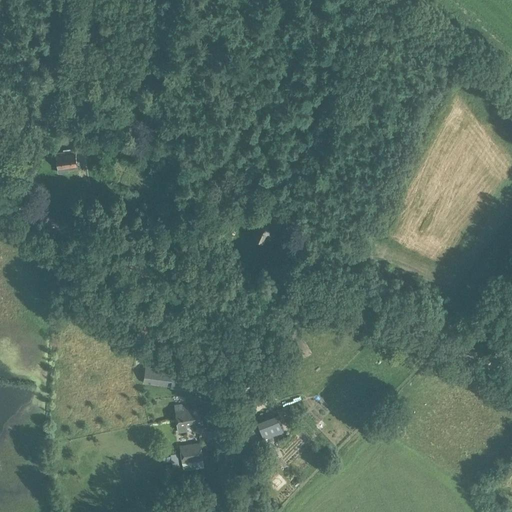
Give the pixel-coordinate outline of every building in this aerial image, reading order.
[(56,152),(59,172),(68,171),(68,169),(77,168),(75,148),(68,149),(68,151),(56,152)] [(293,192),(285,210),(294,214),(302,196),(293,192)] [(251,235),(265,242),(268,235),(270,237),(275,226),(259,218),(251,235)] [(171,381),(173,370),(146,366),(143,383),(171,386),(171,381)] [(198,385),(171,381),(171,386),(197,390),(198,385)] [(176,418),(201,414),(200,404),(183,406),(182,403),(175,405),(176,414),(176,418)] [(201,414),(176,418),(179,432),(188,431),(187,427),(203,424),(201,414)] [(283,432),(277,414),(257,421),(264,439),(283,432)] [(201,442),(180,445),(183,463),(203,460),(201,442)] [(129,461),(122,463),(125,471),(131,470),(129,461)] [(180,461),(172,462),(173,470),(181,468),(180,461)]
